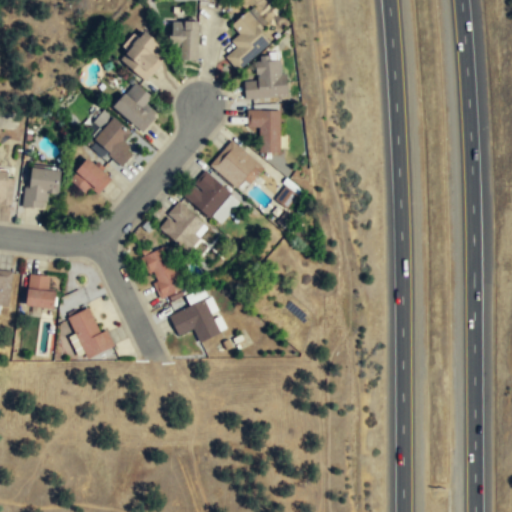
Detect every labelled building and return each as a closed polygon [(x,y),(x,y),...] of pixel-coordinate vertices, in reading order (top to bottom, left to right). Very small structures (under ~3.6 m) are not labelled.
[(270,41),(256,25),(259,23),(247,9),(231,24),(238,33),(230,40),(236,46),(225,56),(237,70),(241,66),(268,43),(270,41)] [(197,58),(197,50),(198,50),(200,19),(192,19),(185,19),(185,21),(173,20),(173,34),(170,33),(169,45),(180,45),(179,58),(197,58)] [(119,60),(143,80),(167,51),(143,31),(119,60)] [(243,98),(286,96),(284,85),(284,73),(280,73),(279,59),(269,61),(268,55),(258,56),(258,61),(253,61),(254,74),(255,74),(256,80),(242,81),(242,90),(243,98)] [(142,106),(152,95),(147,89),(135,81),(113,105),(142,131),(154,116),(142,106)] [(257,152),(278,153),(278,110),(245,110),(245,127),(257,127),(257,152)] [(131,131),(123,123),(114,115),(94,137),(110,151),(108,153),(121,166),(127,159),(132,153),(127,149),(130,145),(123,140),(131,131)] [(242,178),(248,183),(262,167),(229,139),(208,164),(234,187),(242,178)] [(69,179),(84,193),(90,186),(97,193),(105,185),(111,178),(88,156),(69,179)] [(59,170),(26,167),(23,207),(45,209),(46,195),(57,196),(59,170)] [(208,217),(229,192),(203,169),(192,182),(200,189),(198,191),(191,184),(181,194),(208,217)] [(14,172),(0,171),(0,202),(11,203),(14,172)] [(286,208),(297,195),(285,185),(274,199),(286,208)] [(186,251),(199,237),(193,233),(202,223),(177,200),(166,213),(174,220),(172,222),(166,216),(157,227),(186,251)] [(185,285),(178,269),(174,271),(162,246),(139,257),(146,273),(152,270),(156,280),(151,282),(159,298),(185,285)] [(12,271),(0,269),(0,304),(8,305),(12,271)] [(50,275),(29,273),(26,304),(54,308),(56,291),(47,290),(50,275)] [(167,315),(177,336),(191,328),(198,342),(219,332),(202,298),(167,315)] [(100,332),(88,307),(67,317),(87,358),(114,345),(106,329),(100,332)]
